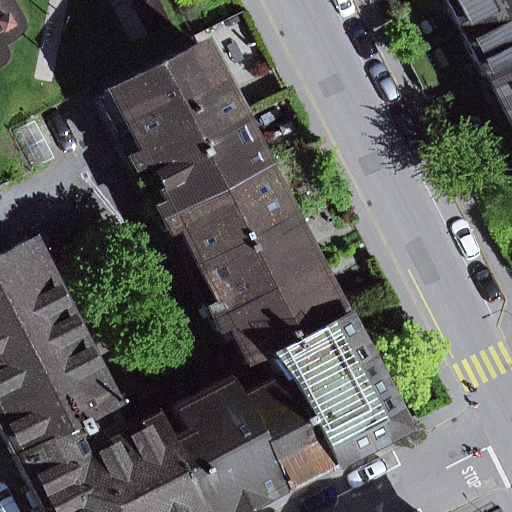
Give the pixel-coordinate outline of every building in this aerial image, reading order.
[(511,0),(441,0),(458,33),(511,5),(511,0)] [(511,5),(458,33),(483,82),(511,67),(511,5)] [(131,171),(142,165),(233,118),(196,46),(104,92),(135,152),(124,158),(131,171)] [(511,67),(483,82),(509,133),(511,131),(511,67)] [(161,202),(150,208),(157,222),(259,169),(233,118),(142,165),(161,202)] [(163,234),(174,228),(194,267),(285,220),(259,169),(157,222),(163,234)] [(212,301),(201,307),(207,320),(310,268),(285,220),(194,267),(212,301)] [(192,511),(147,421),(122,433),(25,242),(0,254),(0,434),(32,498),(39,511),(192,511)] [(261,358),(260,356),(334,317),(310,268),(207,320),(214,333),(225,328),(245,366),(261,358)] [(275,377),(322,465),(393,430),(334,317),(260,356),(261,358),(273,378),(275,377)] [(222,383),(275,490),(322,465),(275,377),(273,378),(241,394),(233,379),(222,383)] [(147,421),(192,511),(231,511),(275,490),(222,383),(147,421)]
